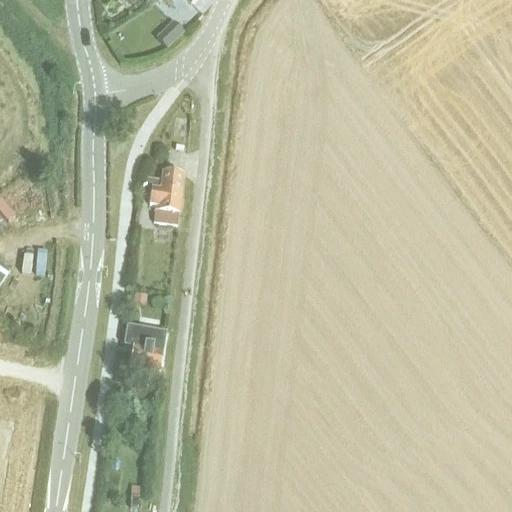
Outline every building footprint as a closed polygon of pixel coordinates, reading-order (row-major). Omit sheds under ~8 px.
[(174,25),(157,41),(167,52),(185,36),(174,25)] [(147,182),(146,190),(182,195),(184,180),(163,178),(163,183),(148,182),(147,182)] [(143,190),(142,196),(152,197),(150,209),(155,209),(155,214),(156,214),(154,225),(178,228),(182,195),(146,190),(143,190)] [(134,297),(132,310),(144,311),(146,299),(134,297)] [(128,330),(126,347),(133,348),(130,373),(160,377),(165,337),(166,336),(128,330)]
